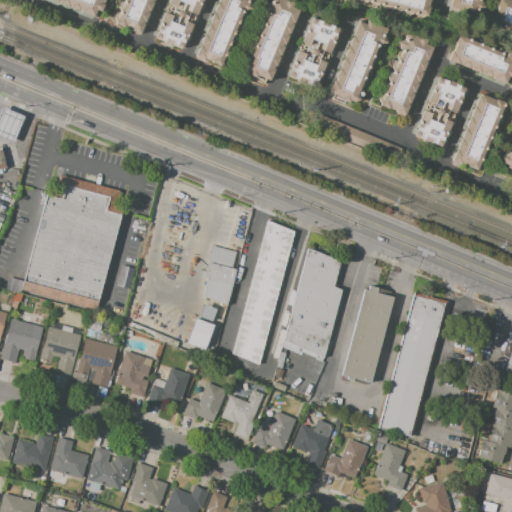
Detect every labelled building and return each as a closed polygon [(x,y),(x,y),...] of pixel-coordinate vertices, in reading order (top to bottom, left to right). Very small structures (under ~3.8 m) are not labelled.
[(52,0),(103,0),(102,3),(103,3),(100,12),(98,11),(95,18),(52,0)] [(153,0),(140,35),(129,31),(130,29),(125,27),(124,29),(115,25),(119,15),(117,11),(119,4),(124,3),(125,0),(153,0)] [(201,0),(181,51),(151,39),(154,31),(156,32),(168,0),(201,0)] [(194,56),(217,0),(247,0),(247,1),(249,3),(249,4),(249,7),(247,9),(245,11),(243,11),(244,13),(244,15),(244,17),(243,19),(240,21),(238,21),(239,25),(239,27),(237,30),(234,32),(235,35),(235,37),(234,40),(232,42),(230,43),(231,46),(231,48),(230,50),(228,53),(225,54),(227,57),(227,59),(226,62),(224,64),(220,66),(213,63),(204,59),(204,60),(194,56)] [(299,11),(269,80),(262,77),(261,78),(256,76),(255,78),(247,75),(248,72),(243,70),(245,65),(244,63),(243,62),(243,59),(245,57),(247,55),(250,55),(248,53),(248,51),(248,49),(250,47),(252,45),(254,45),(253,41),(254,39),(256,36),(258,34),(258,31),(258,29),(259,27),(261,24),(263,23),(262,20),(262,19),(263,16),(265,14),(268,12),(266,9),(266,7),(267,4),(270,2),(270,0),(285,0),(293,3),(291,7),(299,11)] [(430,0),(425,20),(411,16),(410,18),(355,3),(355,0),(430,0)] [(449,0),(483,0),(479,17),(471,14),(470,17),(454,12),(454,10),(447,8),(449,0)] [(511,0),(511,35),(489,29),(493,15),(494,15),(496,8),(494,7),(495,0),(511,0)] [(311,17),(338,29),(334,37),(333,37),(332,41),(334,42),(317,83),(311,81),(310,85),(293,78),(295,73),(288,70),(297,50),(300,43),(305,29),(308,30),(309,27),(308,26),(310,23),(308,23),(311,17)] [(328,92),(357,21),(365,24),(366,22),(384,29),(382,35),(383,37),(384,38),(383,41),(382,44),(379,45),(377,45),(379,47),(379,49),(379,51),(377,54),(375,55),(373,56),(374,59),(373,62),(372,65),(369,66),(369,70),(369,71),(368,74),(366,76),(365,78),(365,80),(365,82),(365,84),(363,87),(360,89),(361,92),(361,93),(361,96),(359,99),(357,101),(354,102),(349,101),(348,103),(340,99),(341,97),(328,92)] [(432,47),(403,116),(396,113),(397,112),(388,108),(388,110),(378,106),(379,102),(377,100),(377,99),(377,96),(379,94),(381,93),(383,93),(382,90),(382,88),(382,86),(383,84),(386,82),(388,82),(387,78),(387,76),(389,73),(392,71),(391,68),(391,66),(392,64),(394,61),(396,60),(395,57),(395,56),(396,53),(398,52),(401,52),(396,42),(401,31),(426,40),(424,44),(432,47)] [(506,84),(447,60),(451,51),(452,52),(455,44),(454,44),(458,35),(502,53),(503,52),(509,54),(510,53),(511,53),(511,79),(508,78),(506,84)] [(435,75),(411,136),(440,148),(464,87),(435,75)] [(479,94),(504,104),(507,110),(483,167),(476,170),(475,171),(466,167),(467,166),(460,163),(459,165),(450,161),(451,159),(479,94)] [(1,108),(0,110),(0,137),(13,142),(22,115),(1,108)] [(406,150),(401,163),(307,124),(312,111),(406,150)] [(511,172),(504,169),(505,165),(501,163),(500,158),(511,129),(511,172)] [(45,197),(21,291),(95,310),(120,215),(104,210),(107,198),(65,187),(61,201),(45,197)] [(269,225),(296,232),(259,362),(232,354),(269,225)] [(211,246),(235,252),(231,268),(235,270),(226,305),(201,297),(206,278),(203,277),(211,246)] [(307,248),(340,261),(333,286),(341,289),(322,356),(284,341),(307,248)] [(368,285),(366,291),(361,290),(340,374),(346,376),(345,379),(352,381),(353,378),(369,382),(370,380),(392,297),(373,292),(375,287),(368,285)] [(413,292),(447,301),(412,438),(378,430),(413,292)] [(198,318),(203,305),(215,309),(210,322),(198,318)] [(203,350),(185,344),(195,318),(213,325),(203,350)] [(0,359),(0,355),(10,319),(42,328),(32,361),(21,358),(23,351),(18,349),(14,363),(0,359)] [(88,328),(90,320),(102,322),(100,331),(88,328)] [(121,336),(115,334),(118,324),(124,326),(121,336)] [(39,362),(48,327),(80,336),(69,375),(54,371),(58,358),(52,356),(50,365),(39,362)] [(84,338),(116,347),(105,386),(92,383),(95,371),(88,369),(86,376),(75,373),(84,338)] [(213,347),(211,354),(205,351),(208,345),(213,347)] [(511,349),(503,371),(511,374),(511,349)] [(124,351),(116,378),(130,382),(127,392),(143,397),(147,382),(141,380),(142,376),(146,377),(147,374),(148,374),(152,360),(124,351)] [(147,400),(152,384),(153,385),(162,388),(164,382),(169,368),(188,375),(178,404),(164,399),(162,405),(147,400)] [(155,379),(164,382),(162,388),(153,385),(155,379)] [(272,387),(274,381),(285,386),(283,391),(272,387)] [(181,414),(188,398),(198,402),(206,382),(226,390),(213,422),(197,415),(195,420),(181,414)] [(228,395),(220,418),(236,424),(233,434),(247,439),(263,395),(250,390),(246,402),(228,395)] [(511,394),(495,390),(491,408),(495,409),(490,425),(491,425),(489,431),(499,434),(497,443),(482,439),(477,458),(503,465),(507,448),(511,449),(511,445),(511,394)] [(364,401),(374,404),(370,415),(361,412),(364,401)] [(251,444),(264,449),(266,444),(282,451),(295,420),(275,412),(269,428),(259,424),(251,444)] [(291,446),(300,425),(312,429),(316,420),(332,426),(322,450),(324,451),(318,468),(304,463),(308,452),(291,446)] [(0,433),(12,437),(6,461),(0,459),(0,433)] [(17,439),(32,443),(32,444),(35,445),(38,434),(52,438),(44,471),(11,462),(17,439)] [(375,441),(378,434),(386,438),(384,444),(375,441)] [(57,438),(72,442),(69,451),(87,455),(81,479),(49,470),(57,438)] [(322,470),(337,476),(339,473),(353,479),(366,447),(347,439),(339,458),(329,454),(322,470)] [(385,443),(372,476),(387,482),(385,486),(399,491),(406,475),(399,472),(401,467),(398,465),(404,451),(385,443)] [(94,447),(109,451),(106,462),(109,463),(109,461),(112,462),(114,454),(132,458),(126,481),(120,479),(118,489),(86,480),(94,447)] [(138,463),(152,468),(148,479),(150,480),(151,478),(166,484),(158,506),(129,496),(134,482),(131,481),(138,463)] [(511,511),(511,479),(490,474),(485,494),(504,500),(501,511),(506,511),(511,511)] [(422,478),(431,475),(433,481),(425,485),(422,478)] [(414,508),(415,511),(449,511),(442,482),(418,488),(422,504),(424,503),(424,506),(414,508)] [(193,486),(208,492),(200,510),(197,508),(195,511),(167,511),(163,510),(172,488),(189,495),(193,486)] [(226,497),(222,507),(234,511),(206,511),(208,509),(205,508),(212,491),(226,497)] [(50,494),(47,506),(40,504),(43,492),(50,494)] [(0,511),(0,501),(2,493),(35,502),(32,511),(0,511)] [(482,501),(495,504),(493,511),(486,511),(480,510),(482,501)] [(81,508),(84,502),(89,504),(86,510),(81,508)]
